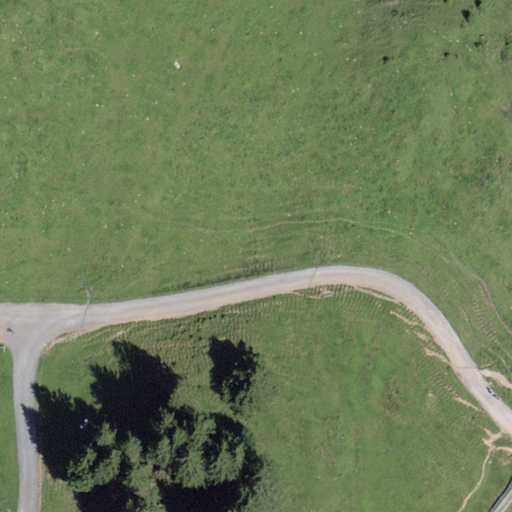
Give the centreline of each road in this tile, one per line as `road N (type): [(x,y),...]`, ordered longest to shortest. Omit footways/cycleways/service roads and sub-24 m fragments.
road 1 (track): [(474,380),(426,311),(390,286),(343,273),(134,310),(20,315)]
road 2 (track): [(23,511),(20,315)]
